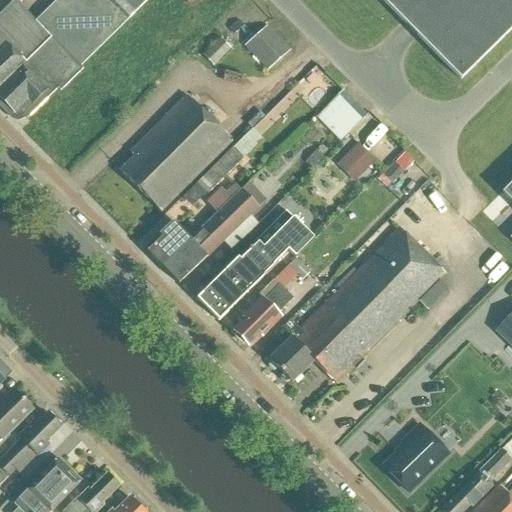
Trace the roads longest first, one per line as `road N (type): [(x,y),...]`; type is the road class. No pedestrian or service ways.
road 1 (tertiary): [(342,511),(0,163)]
road 2 (residential): [(168,511),(0,343)]
road 3 (residential): [(424,142),(282,0)]
